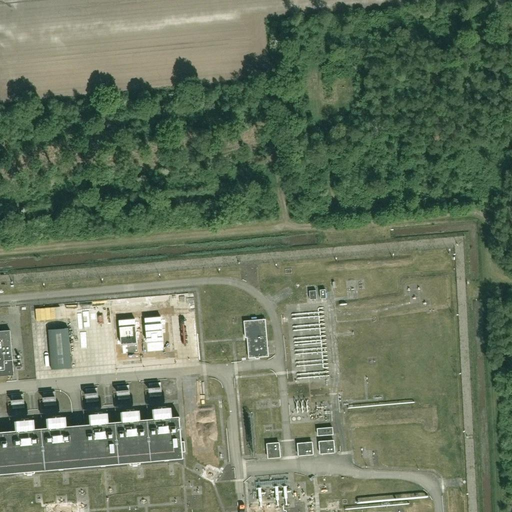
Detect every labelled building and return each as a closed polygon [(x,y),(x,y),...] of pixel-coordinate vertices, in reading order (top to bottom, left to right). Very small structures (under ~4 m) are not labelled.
[(355,294),(360,293),(360,283),(350,283),(351,300),(356,300),(355,294)] [(194,312),(194,301),(186,301),(186,312),(194,312)] [(265,319),(244,321),(245,338),(247,338),(249,358),(255,358),(255,359),(260,359),(260,357),(269,357),(265,319)] [(0,376),(14,375),(10,330),(0,331),(0,376)] [(74,331),(54,332),(56,374),(77,373),(74,331)] [(203,367),(202,360),(185,361),(185,368),(203,367)] [(150,396),(151,408),(168,406),(167,394),(150,396)] [(120,400),(120,411),(137,410),(137,399),(120,400)] [(152,409),(153,419),(172,417),(171,407),(152,409)] [(120,411),(121,421),(141,420),(140,410),(120,411)] [(89,414),(90,424),(109,422),(108,413),(89,414)] [(0,431),(0,474),(183,458),(180,416),(172,417),(153,419),(141,420),(121,421),(109,422),(90,424),(67,426),(47,428),(35,429),(15,430),(0,431)] [(47,428),(67,426),(66,416),(46,418),(47,428)] [(15,430),(35,429),(35,419),(14,421),(15,430)] [(334,440),(318,441),(319,454),(335,453),(334,440)] [(267,459),(281,458),(280,442),(266,444),(267,459)] [(297,443),(298,456),(314,455),(312,442),(297,443)]
